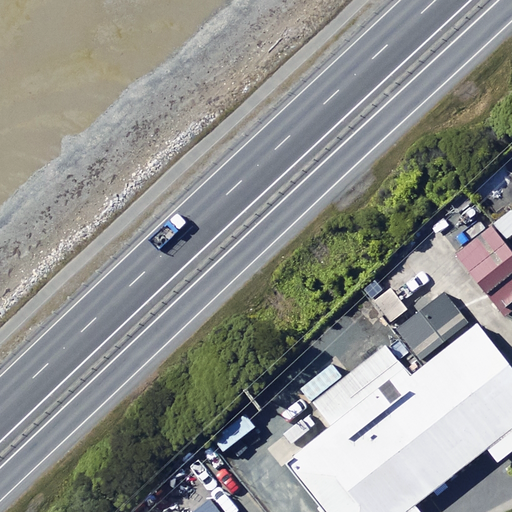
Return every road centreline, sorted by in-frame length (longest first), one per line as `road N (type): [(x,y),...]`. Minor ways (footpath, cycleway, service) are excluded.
road 1 (trunk): [(511,1),(0,484)]
road 2 (trunk): [(0,410),(436,0)]
